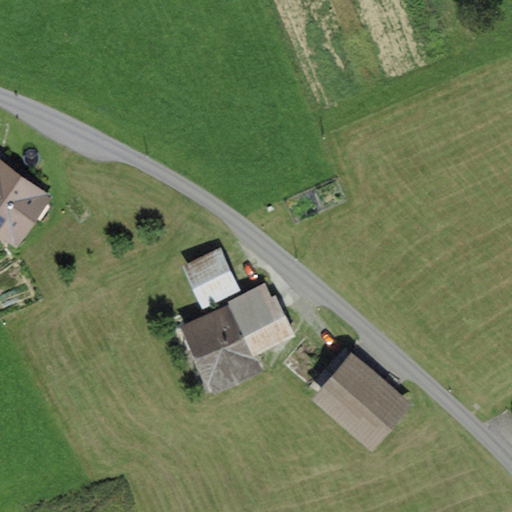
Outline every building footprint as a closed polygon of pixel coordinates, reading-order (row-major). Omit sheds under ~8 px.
[(0,222),(15,233),(41,197),(0,166),(0,222)] [(233,288),(216,253),(189,266),(206,300),(233,288)] [(276,299),(267,303),(261,291),(239,301),(234,304),(235,306),(254,346),(290,329),(276,299)] [(248,349),(254,346),(235,306),(212,316),(191,325),(215,382),(254,365),(248,349)] [(371,437),(400,403),(390,394),(351,360),(322,394),(371,437)]
